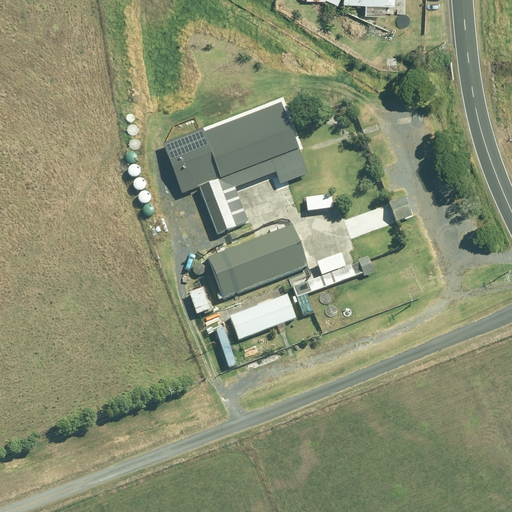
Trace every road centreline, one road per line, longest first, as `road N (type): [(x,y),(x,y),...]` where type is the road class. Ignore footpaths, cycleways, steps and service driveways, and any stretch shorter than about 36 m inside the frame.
road 1 (unclassified): [(511,313),(0,508)]
road 2 (secondary): [(457,0),(458,55),(511,213)]
